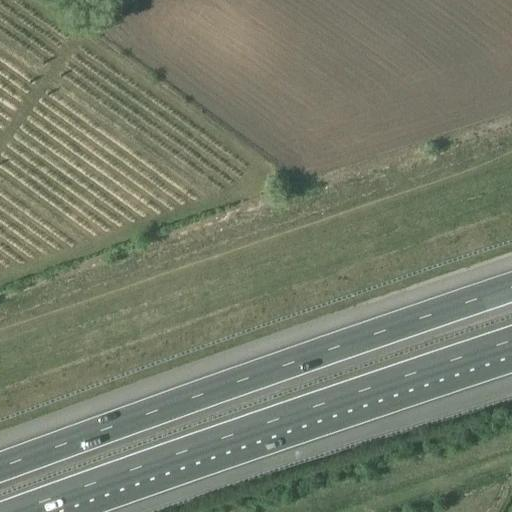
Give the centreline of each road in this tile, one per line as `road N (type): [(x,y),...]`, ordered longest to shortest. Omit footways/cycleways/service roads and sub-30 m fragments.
road 1 (motorway): [(511,288),(0,468)]
road 2 (motorway): [(17,511),(511,341)]
